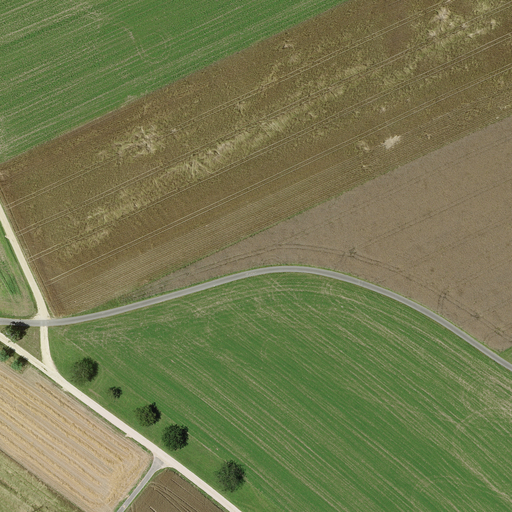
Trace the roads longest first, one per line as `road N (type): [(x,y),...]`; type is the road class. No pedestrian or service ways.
road 1 (unclassified): [(0,322),(94,318),(268,270),(317,272),(403,299),(511,367)]
road 2 (track): [(20,348),(237,511)]
road 3 (track): [(45,324),(0,206)]
